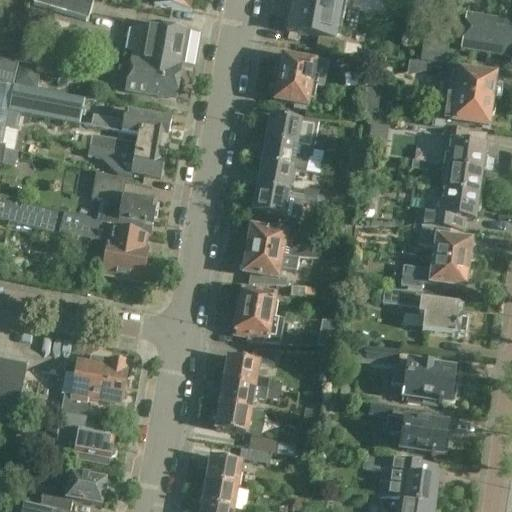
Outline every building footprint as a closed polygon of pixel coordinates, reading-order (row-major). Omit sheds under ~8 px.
[(88,25),(95,0),(33,0),(31,9),(88,25)] [(150,0),(155,1),(154,7),(190,14),(192,0),(150,0)] [(292,0),(287,34),(318,40),(316,53),(344,56),(346,43),(335,40),(342,0),(292,0)] [(511,24),(467,17),(461,52),(511,61),(511,64),(511,24)] [(179,67),(180,65),(185,66),(188,48),(183,47),(186,33),(150,26),(149,28),(129,31),(125,51),(133,53),(132,58),(132,59),(179,67)] [(419,64),(443,68),(445,52),(422,49),(419,64)] [(37,56),(21,53),(19,65),(35,67),(37,56)] [(352,57),(350,66),(361,68),(363,59),(352,57)] [(181,67),(179,67),(132,59),(132,58),(131,58),(125,93),(175,102),(181,67)] [(282,58),(280,70),(276,69),(274,81),(278,82),(312,88),(324,90),(329,64),(303,59),(302,62),(282,58)] [(18,64),(7,62),(2,84),(14,86),(18,64)] [(447,98),(491,105),(491,103),(496,101),(497,93),(493,90),(495,79),(451,73),(449,86),(447,98)] [(312,88),(274,81),(272,94),(276,94),(274,105),(294,109),(293,112),(307,115),(312,88)] [(12,113),(79,126),(84,99),(16,87),(14,86),(2,84),(0,83),(0,144),(6,145),(8,131),(12,113)] [(447,98),(442,133),(445,133),(467,136),(468,128),(488,131),(489,123),(494,117),(495,111),(491,107),(491,105),(447,98)] [(341,112),(340,121),(352,122),(353,113),(341,112)] [(137,137),(167,142),(168,142),(171,122),(120,113),(118,122),(95,118),(94,129),(116,133),(137,137)] [(271,119),(271,121),(268,121),(266,132),(269,132),(267,143),(297,148),(314,151),(319,124),(300,122),(300,124),(271,119)] [(371,127),(368,152),(385,154),(388,137),(384,137),(385,128),(371,127)] [(8,131),(6,145),(4,152),(16,154),(20,133),(8,131)] [(448,169),(482,173),(486,174),(488,160),(484,159),(485,149),(466,147),(467,136),(445,133),(442,154),(450,155),(448,169)] [(137,137),(135,146),(91,138),(89,148),(113,152),(164,161),(167,142),(137,137)] [(345,142),(342,157),(358,159),(360,145),(345,142)] [(297,148),(267,143),(265,153),(262,153),(261,164),(263,164),(262,167),(296,173),(306,174),(309,161),(312,160),(314,151),(297,148)] [(164,161),(113,152),(89,148),(87,159),(115,164),(114,168),(111,171),(117,177),(131,179),(132,177),(160,182),(164,162),(164,161)] [(16,154),(4,152),(3,159),(2,166),(15,169),(17,154),(16,154)] [(413,164),(412,172),(427,174),(429,166),(413,164)] [(262,167),(262,168),(260,168),(258,179),(260,179),(258,190),(289,196),(290,188),(293,189),(296,173),(262,167)] [(481,184),(482,173),(448,169),(444,195),(482,201),(484,184),(481,184)] [(148,238),(150,238),(157,203),(122,197),(125,182),(96,177),(92,201),(104,203),(100,225),(102,225),(111,227),(148,238)] [(304,199),(258,190),(256,200),(254,200),(252,211),(255,211),(254,214),(300,222),(304,199)] [(306,190),(305,199),(318,201),(329,203),(330,194),(306,190)] [(465,234),(467,223),(475,223),(476,214),(480,214),(482,201),(444,195),(428,193),(426,207),(419,205),(416,228),(422,229),(431,230),(453,233),(465,234)] [(0,198),(0,222),(89,245),(90,243),(99,244),(102,225),(100,225),(0,198)] [(305,199),(303,207),(317,210),(318,201),(305,199)] [(111,227),(102,225),(99,244),(107,246),(102,277),(142,284),(144,274),(146,271),(148,265),(146,261),(148,250),(145,250),(148,238),(111,227)] [(248,244),(247,254),(283,259),(320,263),(321,253),(286,247),(288,236),(251,229),(251,232),(248,234),(247,241),(248,244)] [(352,250),(352,229),(333,229),(333,250),(352,250)] [(434,252),(433,264),(469,269),(469,264),(472,263),(473,258),(471,256),(472,244),(452,241),(453,233),(431,230),(422,229),(419,250),(434,252)] [(247,254),(245,263),(242,265),(241,272),(243,275),(243,277),(250,279),(249,288),(283,290),(284,284),(279,283),(281,270),(296,272),(297,262),(293,261),(283,259),(247,254)] [(468,271),(469,269),(433,264),(431,273),(404,269),(401,289),(421,292),(422,286),(465,292),(467,280),(470,279),(471,274),(468,271)] [(365,291),(365,277),(353,276),(352,291),(365,291)] [(290,290),(290,299),(303,300),(304,291),(290,290)] [(244,291),(242,301),(239,300),(236,314),(275,321),(277,305),(274,305),(276,294),(262,292),(262,294),(244,291)] [(384,294),(382,308),(420,313),(419,318),(425,319),(422,335),(458,340),(459,337),(466,338),(468,323),(461,322),(463,309),(422,304),(423,296),(384,294)] [(358,310),(359,296),(343,295),(342,309),(358,310)] [(275,321),(236,314),(234,328),(237,328),(236,338),(247,340),(246,347),(280,348),(284,323),(275,321)] [(320,336),(335,336),(337,323),(322,323),(320,336)] [(398,371),(399,364),(400,354),(348,351),(346,364),(393,371),(398,371)] [(257,355),(255,365),(228,360),(223,384),(256,390),(260,366),(274,369),(277,356),(257,355)] [(120,407),(124,386),(128,365),(90,359),(89,364),(78,362),(76,377),(72,397),(64,396),(60,413),(69,416),(85,418),(88,401),(120,407)] [(391,387),(405,389),(403,401),(406,401),(406,406),(423,408),(423,404),(449,407),(450,404),(454,405),(457,389),(452,389),(454,374),(433,371),(433,369),(399,364),(398,371),(393,371),(391,387)] [(0,409),(17,412),(25,370),(0,365),(0,409)] [(267,392),(280,394),(282,384),(269,382),(267,392)] [(267,392),(256,390),(223,384),(219,408),(251,414),(254,401),(265,403),(267,392)] [(280,394),(267,392),(265,403),(278,405),(280,394)] [(370,407),(368,418),(387,420),(392,421),(393,410),(370,407)] [(246,438),(251,414),(219,408),(215,432),(246,438)] [(0,428),(13,431),(17,412),(0,409),(0,428)] [(321,414),(305,412),(303,423),(319,426),(321,414)] [(85,419),(85,418),(69,416),(60,413),(55,443),(62,454),(78,456),(76,466),(108,471),(110,460),(114,458),(116,452),(112,449),(114,438),(93,434),(94,429),(86,428),(88,419),(85,419)] [(444,442),(446,428),(392,421),(387,420),(384,436),(403,439),(401,452),(442,458),(442,457),(447,458),(450,443),(444,442)] [(253,439),(250,453),(271,456),(274,457),(276,443),(253,439)] [(244,451),(242,465),(268,470),(271,456),(250,453),(244,451)] [(389,503),(436,510),(440,481),(439,481),(440,471),(364,459),(362,471),(394,476),(389,503)] [(206,484),(238,490),(242,465),(210,460),(206,484)] [(298,461),(296,470),(309,472),(310,463),(298,461)] [(48,510),(60,511),(71,511),(73,503),(101,508),(106,482),(67,475),(65,483),(69,484),(66,502),(50,499),(48,510)] [(223,511),(234,511),(238,490),(206,484),(202,508),(223,511)] [(48,510),(50,499),(43,498),(41,508),(48,510)] [(293,509),(298,510),(303,510),(304,502),(294,500),(293,509)] [(389,503),(387,511),(435,511),(436,510),(389,503)]
